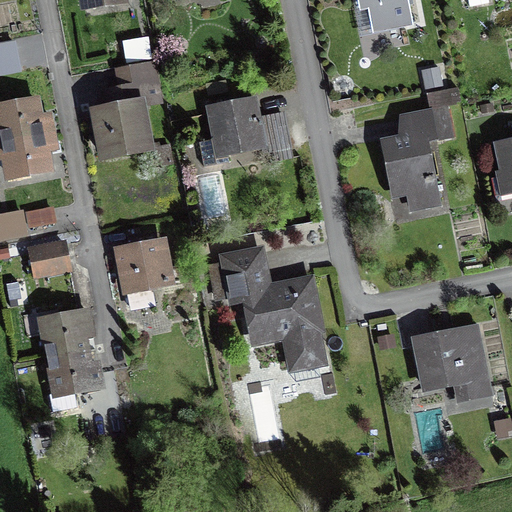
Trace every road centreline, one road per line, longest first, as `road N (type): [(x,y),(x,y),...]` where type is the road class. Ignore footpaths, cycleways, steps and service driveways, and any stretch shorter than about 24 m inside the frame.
road 1 (residential): [(511,284),(354,311),(295,0)]
road 2 (residential): [(50,0),(118,364)]
